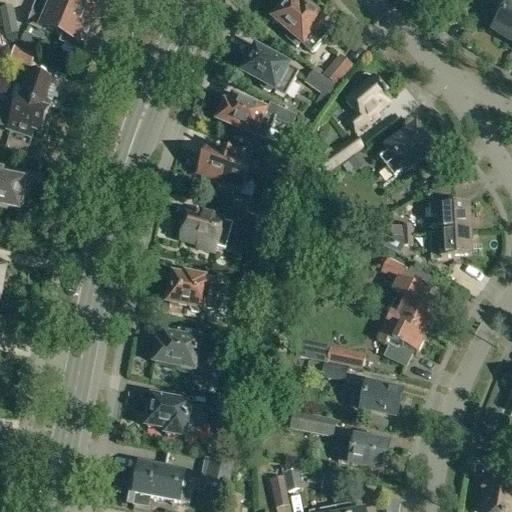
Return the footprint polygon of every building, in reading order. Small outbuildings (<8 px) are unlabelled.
[(41,0),(41,1),(90,22),(99,0),(41,0)] [(90,22),(41,1),(30,25),(43,30),(43,31),(63,40),(61,45),(76,51),(78,46),(80,47),(81,44),(87,42),(92,31),(89,25),(90,22)] [(305,48),(313,56),(329,37),(321,29),(325,25),(306,7),(301,12),(291,3),(284,11),(281,8),(271,19),(290,37),(288,40),(298,49),(301,46),(304,49),(305,48)] [(493,34),(511,45),(511,4),(501,22),(497,19),(490,30),(494,33),(493,34)] [(15,45),(19,34),(18,34),(14,12),(3,14),(8,42),(15,45)] [(4,29),(0,30),(0,61),(9,52),(4,29)] [(44,45),(19,34),(15,45),(39,55),(44,45)] [(32,54),(12,48),(7,60),(28,67),(32,54)] [(275,93),(285,98),(297,77),(288,71),(289,70),(255,52),(249,62),(245,62),(241,70),(243,74),(241,76),(259,86),(260,90),(268,95),(271,92),(275,94),(275,93)] [(340,61),(323,81),(334,92),(351,72),(340,61)] [(20,102),(51,113),(59,87),(50,84),(52,80),(30,73),(30,74),(20,71),(15,84),(25,88),(20,102)] [(335,94),(314,76),(305,86),(326,105),(335,94)] [(354,136),(366,126),(368,128),(378,119),(375,115),(388,104),(385,100),(386,99),(372,82),(370,81),(368,80),(366,80),(364,79),(362,80),(361,80),(359,81),(357,82),(356,83),(355,86),(354,87),(354,88),(354,91),(355,94),(355,95),(354,94),(347,101),(349,103),(347,104),(356,115),(344,125),(354,136)] [(51,113),(20,102),(10,99),(1,126),(11,130),(11,132),(32,140),(33,136),(43,139),(46,130),(50,128),(53,120),(50,116),(51,113)] [(265,143),(275,120),(292,127),(297,116),(270,104),(265,114),(232,100),(229,109),(224,107),(217,124),(235,131),(236,136),(247,141),(252,139),(255,140),(255,138),(265,143)] [(389,154),(379,161),(394,180),(403,173),(405,175),(432,155),(431,152),(432,151),(426,141),(424,142),(416,131),(388,152),(389,154)] [(315,185),(339,168),(362,151),(356,141),(308,176),(315,185)] [(241,192),(250,166),(236,161),(237,159),(217,152),(216,154),(207,151),(198,177),(215,183),(215,186),(231,192),(232,189),(241,192)] [(359,157),(348,165),(353,172),(364,164),(359,157)] [(284,167),(264,160),(258,179),(270,184),(272,176),(280,179),(284,167)] [(0,209),(18,214),(19,211),(23,209),(25,203),(22,199),(25,185),(7,181),(8,177),(0,175),(0,209)] [(440,237),(470,235),(468,209),(433,211),(433,222),(439,222),(440,237)] [(362,234),(378,222),(371,212),(355,225),(362,234)] [(226,253),(233,228),(223,225),(224,223),(201,216),(200,219),(189,216),(186,228),(183,229),(180,237),(183,239),(182,242),(199,247),(198,249),(215,254),(216,250),(226,253)] [(244,218),(239,234),(271,244),(276,228),(244,218)] [(378,222),(362,234),(363,238),(385,238),(390,238),(390,229),(388,229),(381,220),(378,222)] [(403,239),(412,238),(412,229),(402,229),(403,239)] [(470,235),(440,237),(441,252),(435,252),(436,263),(471,261),(470,235)] [(412,248),(412,238),(403,239),(403,248),(412,248)] [(408,302),(399,320),(428,335),(439,312),(425,305),(429,297),(403,284),(408,273),(388,262),(386,265),(382,263),(379,270),(382,272),(381,274),(397,283),(392,294),(408,302)] [(6,273),(4,272),(4,270),(0,269),(0,299),(5,301),(6,290),(1,289),(1,287),(3,286),(5,285),(6,284),(7,283),(8,282),(8,280),(8,279),(8,277),(7,276),(7,274),(6,273)] [(267,281),(246,277),(243,291),(264,296),(267,281)] [(225,299),(227,290),(203,285),(204,282),(186,279),(185,281),(174,279),(171,291),(168,293),(167,300),(169,303),(168,306),(190,310),(191,313),(199,315),(201,312),(204,313),(204,312),(213,314),(217,297),(225,299)] [(428,335),(399,320),(389,316),(376,342),(386,347),(398,353),(399,351),(402,352),(403,351),(417,358),(428,335)] [(162,348),(158,347),(154,366),(178,371),(180,374),(187,375),(189,373),(194,374),(194,373),(205,375),(210,348),(199,346),(199,345),(164,338),(162,348)] [(246,343),(226,339),(224,350),(244,354),(246,343)] [(362,373),(365,358),(329,351),(326,366),(362,373)] [(347,372),(324,367),(322,379),(345,384),(347,372)] [(366,389),(356,386),(351,411),(361,413),(360,414),(396,421),(396,418),(400,416),(402,409),(399,406),(402,396),(367,388),(366,389)] [(235,430),(238,416),(240,404),(211,399),(208,413),(216,414),(213,426),(235,430)] [(143,425),(146,428),(145,430),(165,434),(164,438),(184,441),(184,440),(196,442),(199,426),(205,427),(206,420),(200,418),(202,412),(190,409),(190,408),(151,401),(148,415),(144,417),(143,425)] [(335,425),(293,417),(290,431),(332,440),(335,425)] [(336,464),(349,467),(383,474),(384,470),(387,469),(389,461),(386,459),(388,448),(354,442),(354,443),(335,439),(332,451),(338,453),(336,464)] [(184,477),(138,468),(131,467),(123,506),(130,508),(131,506),(147,509),(149,500),(179,505),(179,504),(189,506),(191,492),(203,495),(205,486),(226,492),(232,468),(210,462),(205,461),(200,484),(188,482),(188,480),(184,479),(184,477)] [(285,475),(289,495),(300,493),(296,473),(285,475)] [(324,478),(322,490),(349,495),(351,484),(324,478)] [(283,480),(271,483),(276,511),(288,509),(283,480)] [(511,511),(511,510),(511,489),(489,485),(489,487),(485,487),(483,498),(487,499),(484,511),(511,511)] [(238,511),(241,498),(228,496),(225,511),(238,511)]
